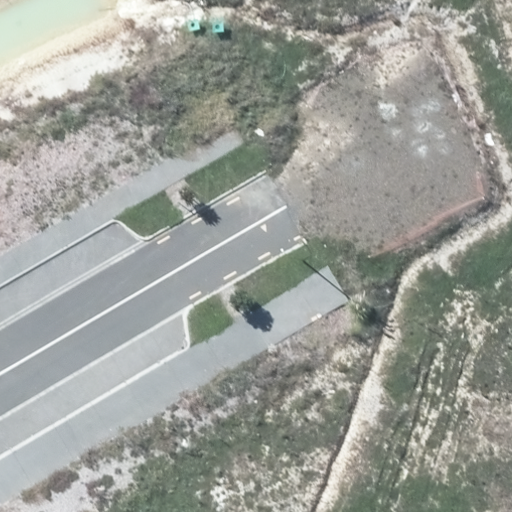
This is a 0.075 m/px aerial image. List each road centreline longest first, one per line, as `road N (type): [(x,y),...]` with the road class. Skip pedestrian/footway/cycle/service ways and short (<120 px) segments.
road 1 (unknown): [(228,252),(511,136)]
road 2 (unknown): [(228,252),(376,511)]
road 3 (residential): [(0,376),(228,252)]
